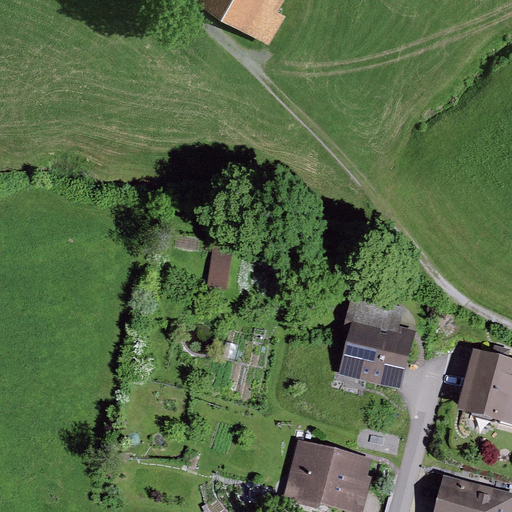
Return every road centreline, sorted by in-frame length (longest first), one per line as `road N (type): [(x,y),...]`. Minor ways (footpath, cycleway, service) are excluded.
road 1 (track): [(511,327),(458,296),(419,258),(336,152),(189,0)]
road 2 (residential): [(400,511),(434,378)]
